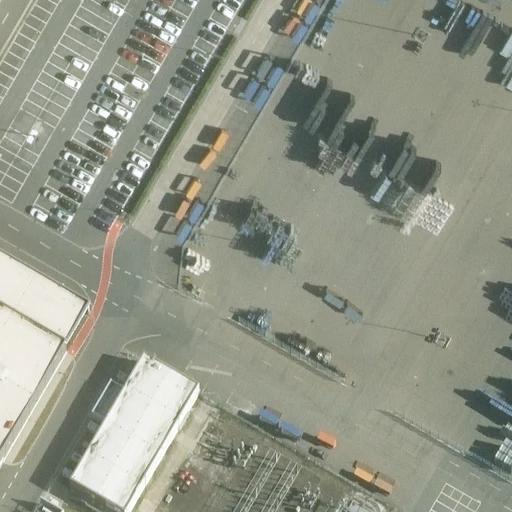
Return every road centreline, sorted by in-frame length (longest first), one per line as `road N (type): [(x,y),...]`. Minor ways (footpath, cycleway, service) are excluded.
road 1 (unclassified): [(278,0),(110,287)]
road 2 (unclassified): [(0,223),(110,287)]
